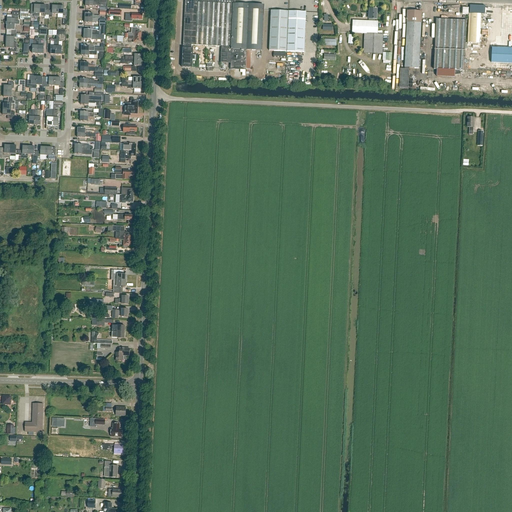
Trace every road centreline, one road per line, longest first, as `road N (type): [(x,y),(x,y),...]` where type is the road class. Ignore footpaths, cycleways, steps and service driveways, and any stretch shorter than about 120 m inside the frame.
road 1 (unclassified): [(458,111),(154,97)]
road 2 (unclassified): [(137,384),(154,97)]
road 3 (unclassified): [(137,384),(0,380)]
road 4 (unclassified): [(132,511),(137,384)]
